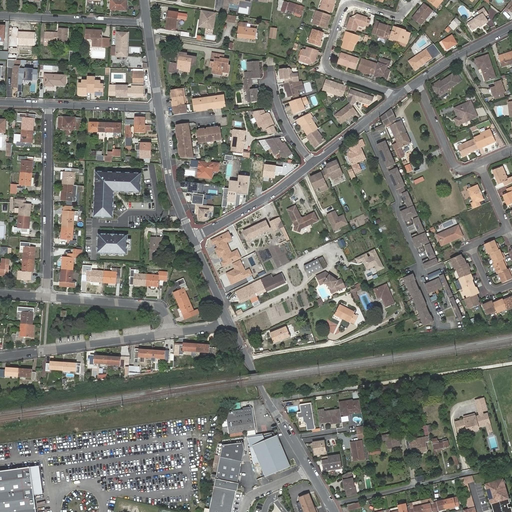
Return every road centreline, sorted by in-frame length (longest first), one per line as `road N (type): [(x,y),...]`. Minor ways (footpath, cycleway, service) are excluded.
road 1 (residential): [(398,95),(324,63),(347,4),(402,17),(417,0)]
road 2 (residential): [(54,105),(46,296)]
road 3 (residential): [(171,334),(0,357)]
road 4 (tertiary): [(229,322),(309,469)]
road 5 (residential): [(0,15),(146,22)]
road 6 (residential): [(46,296),(156,306),(171,334)]
road 7 (residential): [(192,238),(311,163)]
road 8 (tertiary): [(161,121),(170,189),(192,238)]
